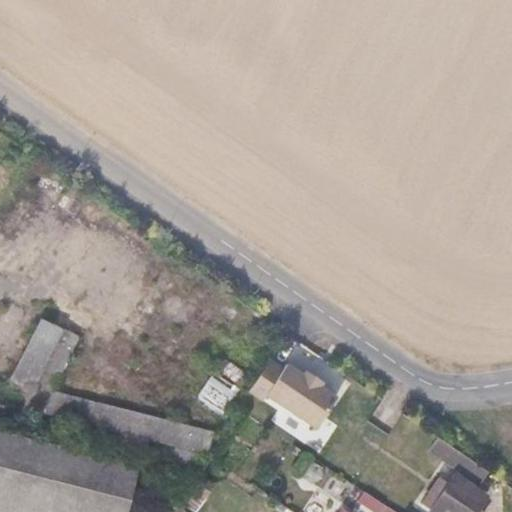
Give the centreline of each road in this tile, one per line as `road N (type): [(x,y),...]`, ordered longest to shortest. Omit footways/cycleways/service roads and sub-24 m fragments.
road 1 (residential): [(511,385),(472,393),(423,384),(0,90)]
road 2 (track): [(184,406),(88,384),(75,278),(0,257)]
